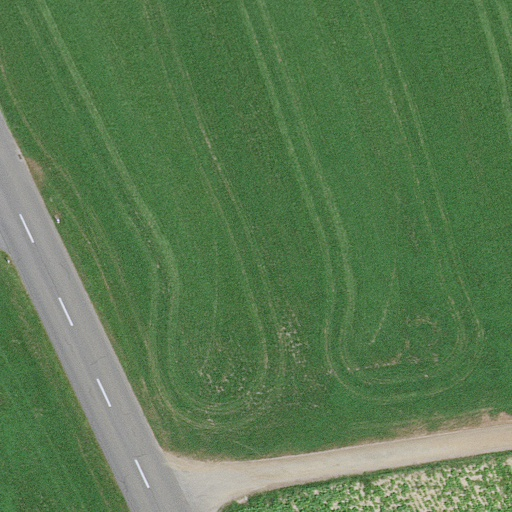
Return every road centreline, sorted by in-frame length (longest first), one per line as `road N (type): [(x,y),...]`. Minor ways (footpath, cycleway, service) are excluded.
road 1 (track): [(511,431),(238,474),(150,502)]
road 2 (unclassified): [(155,511),(0,177)]
